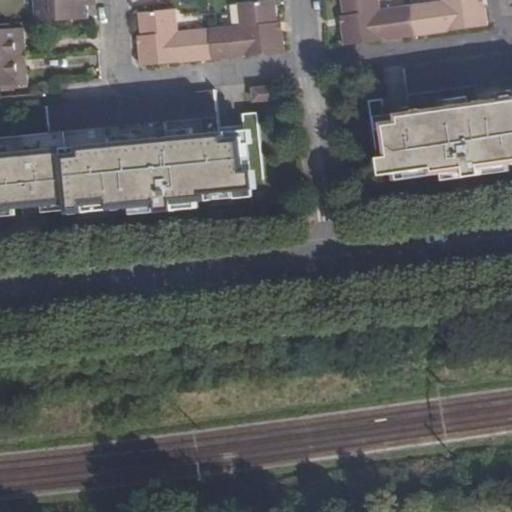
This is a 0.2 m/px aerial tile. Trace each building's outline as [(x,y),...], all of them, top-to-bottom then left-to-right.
[(34,0),(36,20),(86,16),(84,1),(93,0),(34,0)] [(244,26),(211,29),(215,58),(285,51),(283,30),(283,22),(279,22),(277,0),(243,3),(244,26)] [(344,26),(346,45),(416,35),(412,6),(381,11),(379,0),(344,0),(346,16),(343,16),(344,26)] [(445,0),(445,1),(412,6),(416,35),(488,25),(485,0),(445,0)] [(141,36),(144,65),(215,58),(211,29),(179,32),(177,10),(143,13),(144,23),(146,36),(141,36)] [(0,28),(0,55),(28,54),(27,40),(26,27),(0,28)] [(28,54),(0,55),(0,82),(29,81),(29,66),(28,54)] [(402,120),(389,122),(396,178),(412,177),(411,171),(436,168),(436,174),(470,170),(472,175),(480,174),(487,173),(486,167),(511,163),(511,97),(401,113),(402,120)] [(233,132),(0,153),(0,209),(24,207),(74,203),(75,212),(165,204),(165,211),(175,210),(180,210),(180,202),(199,200),(213,199),(213,192),(237,192),(238,196),(255,194),(250,136),(233,138),(233,132)]
